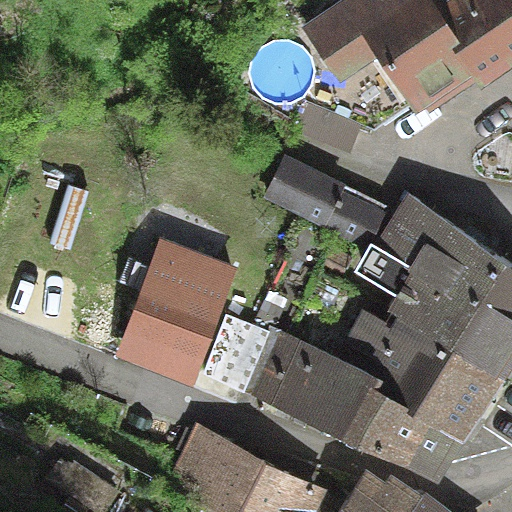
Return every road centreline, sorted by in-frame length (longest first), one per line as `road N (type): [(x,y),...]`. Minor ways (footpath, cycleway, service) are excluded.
road 1 (residential): [(0,340),(441,482),(511,467)]
road 2 (unknown): [(511,203),(400,180),(295,141)]
